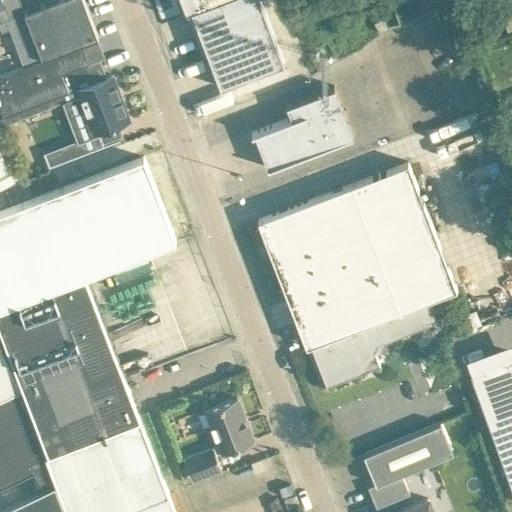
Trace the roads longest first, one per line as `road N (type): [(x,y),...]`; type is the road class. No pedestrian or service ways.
road 1 (unclassified): [(326,511),(128,0)]
road 2 (unknown): [(259,338),(151,380),(134,396),(182,511)]
